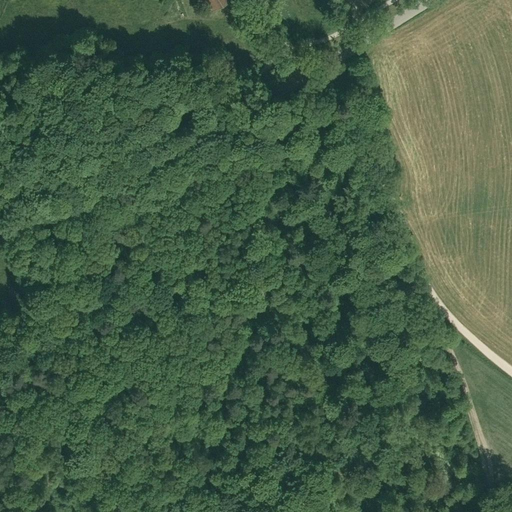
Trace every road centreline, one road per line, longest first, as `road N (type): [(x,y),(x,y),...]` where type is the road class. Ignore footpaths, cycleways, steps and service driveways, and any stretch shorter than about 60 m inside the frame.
road 1 (unclassified): [(511,372),(427,292),(397,214),(308,75)]
road 2 (unclassified): [(0,229),(127,178),(308,75)]
road 3 (unclassified): [(308,75),(430,0)]
road 4 (track): [(471,423),(427,292)]
